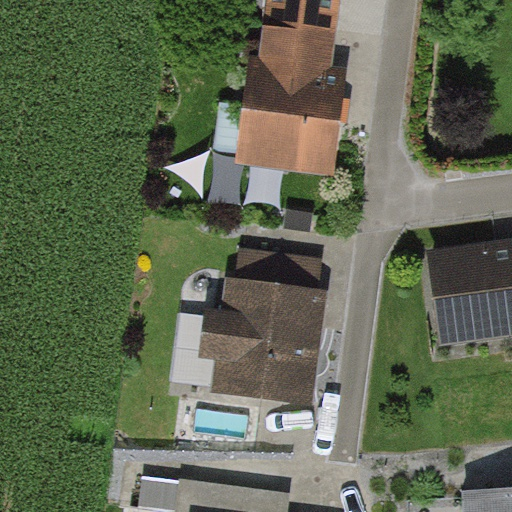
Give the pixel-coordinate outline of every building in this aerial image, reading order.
[(262,0),(240,163),(335,176),(350,63),(338,61),(346,0),(262,0)] [(511,244),(424,253),(434,352),(511,344),(511,244)] [(326,292),(233,282),(221,390),(314,401),(326,292)] [(296,511),(298,499),(147,481),(142,511),(296,511)] [(511,511),(511,494),(466,496),(466,511),(511,511)]
